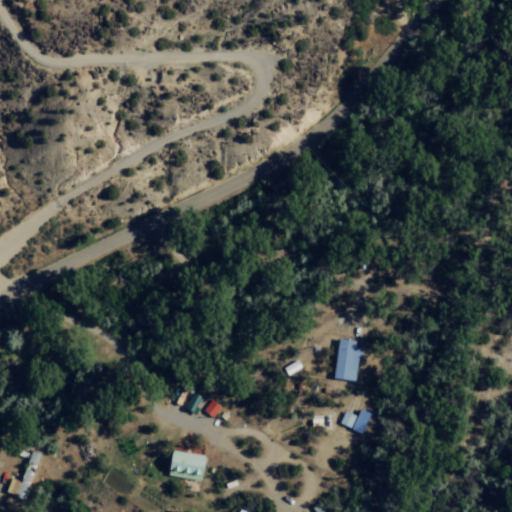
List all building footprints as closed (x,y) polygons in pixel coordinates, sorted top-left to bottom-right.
[(353,380),(356,340),(333,338),(330,378),(353,380)] [(218,406),(208,399),(200,410),(210,417),(218,406)] [(342,410),(336,423),(358,432),(367,413),(356,408),(353,415),(342,410)] [(2,492),(23,499),(38,452),(27,449),(17,481),(7,478),(2,492)] [(199,480),(202,454),(165,450),(162,475),(199,480)] [(326,511),(321,500),(309,506),(312,511),(326,511)]
